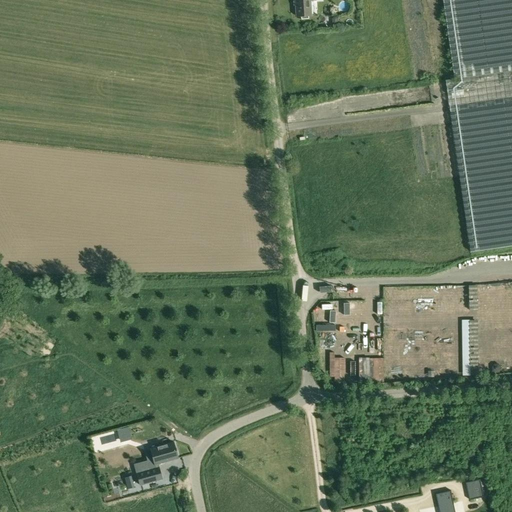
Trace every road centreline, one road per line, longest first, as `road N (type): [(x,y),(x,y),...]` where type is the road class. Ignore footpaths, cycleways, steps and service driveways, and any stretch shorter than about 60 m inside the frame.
road 1 (residential): [(309,399),(261,0)]
road 2 (unclassified): [(309,399),(511,383)]
road 3 (unclassified): [(201,511),(193,469),(202,446),(230,426),(309,399)]
